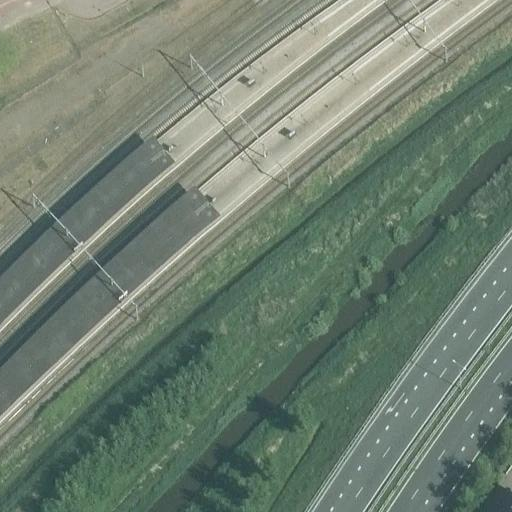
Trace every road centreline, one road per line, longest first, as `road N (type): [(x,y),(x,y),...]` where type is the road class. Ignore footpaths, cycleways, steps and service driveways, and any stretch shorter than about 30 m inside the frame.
road 1 (motorway): [(511,281),(345,511)]
road 2 (motorway): [(402,511),(511,357)]
